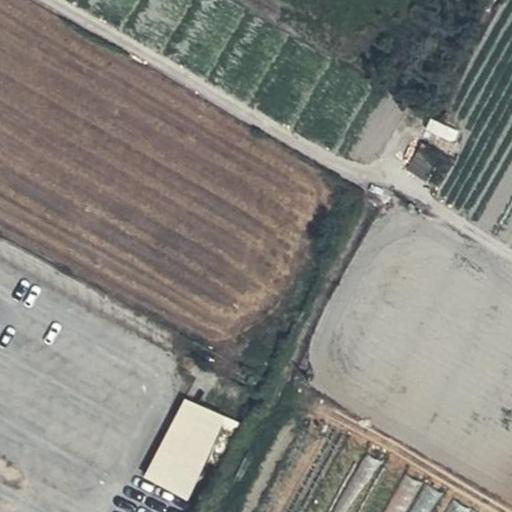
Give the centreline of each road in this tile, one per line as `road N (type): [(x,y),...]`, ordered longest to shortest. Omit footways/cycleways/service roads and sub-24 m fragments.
road 1 (track): [(86,0),(511,248)]
road 2 (unknown): [(0,278),(137,358),(144,420)]
road 3 (unknown): [(0,344),(144,420)]
road 4 (unknown): [(125,484),(0,416)]
